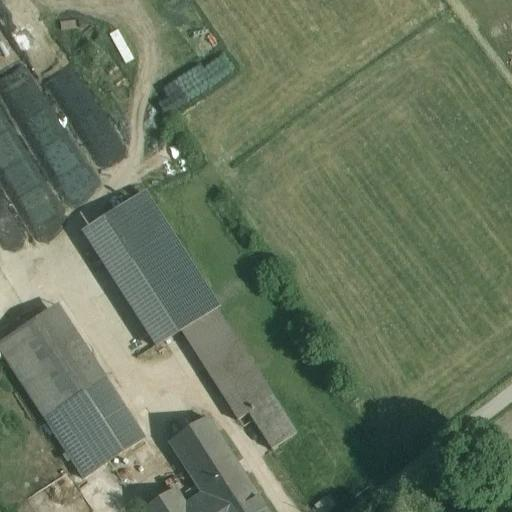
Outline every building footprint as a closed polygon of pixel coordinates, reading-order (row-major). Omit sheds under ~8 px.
[(70,120),(106,182),(126,170),(91,109),(70,120)] [(221,302),(150,189),(82,233),(153,345),(180,328),(218,304),(221,302)] [(146,434),(57,299),(0,336),(0,350),(83,476),(146,434)] [(271,446),(298,430),(218,304),(180,328),(237,417),(248,410),(271,446)] [(274,511),(207,408),(165,434),(199,488),(185,497),(174,479),(136,503),(142,511),(274,511)]
